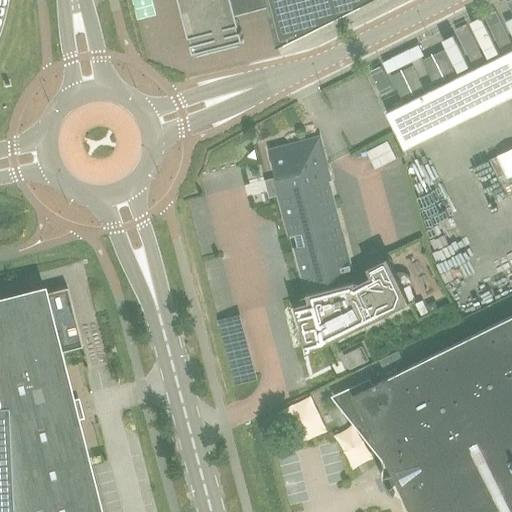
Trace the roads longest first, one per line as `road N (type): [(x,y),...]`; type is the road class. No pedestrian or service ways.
road 1 (tertiary): [(208,511),(119,195)]
road 2 (unclassified): [(149,124),(319,62),(446,0)]
